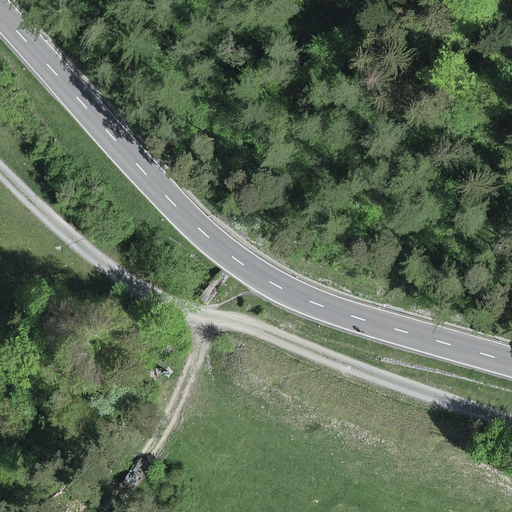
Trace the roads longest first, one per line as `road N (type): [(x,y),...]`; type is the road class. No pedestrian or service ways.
road 1 (secondary): [(511,362),(348,316),(242,264),(168,199),(0,13)]
road 2 (track): [(511,416),(196,308),(102,258),(0,167)]
